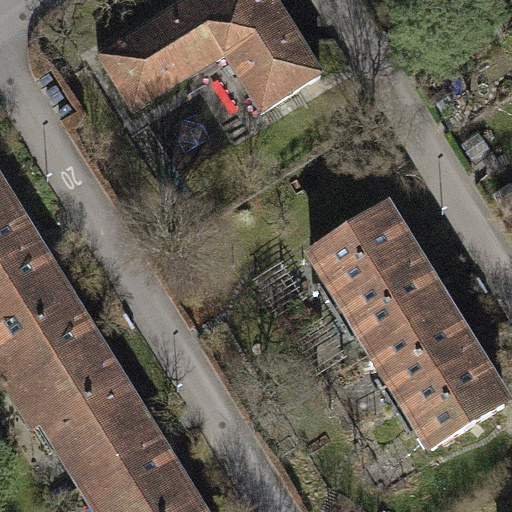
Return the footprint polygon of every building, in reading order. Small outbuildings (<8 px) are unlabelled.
[(264,0),(183,0),(91,57),(125,112),(218,56),(253,113),(312,77),(264,0)] [(0,199),(0,259),(26,243),(0,199)] [(375,212),(305,256),(335,304),(405,261),(375,212)] [(26,243),(0,259),(0,383),(5,392),(87,343),(26,243)] [(405,261),(335,304),(365,352),(435,309),(405,261)] [(435,309),(365,352),(396,401),(466,357),(435,309)] [(87,343),(5,392),(66,492),(147,444),(87,343)] [(466,357),(396,401),(426,449),(496,405),(466,357)] [(188,511),(147,444),(66,492),(77,511),(188,511)]
